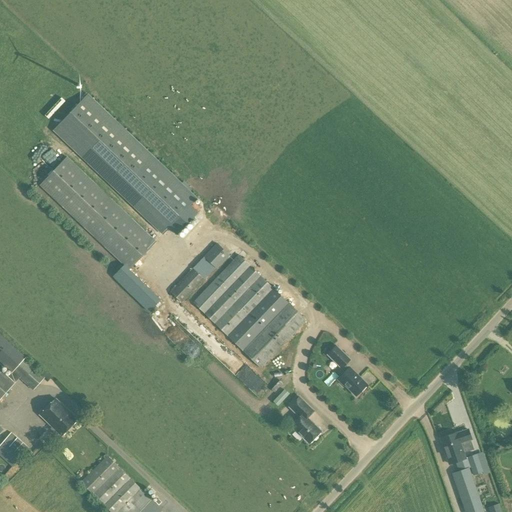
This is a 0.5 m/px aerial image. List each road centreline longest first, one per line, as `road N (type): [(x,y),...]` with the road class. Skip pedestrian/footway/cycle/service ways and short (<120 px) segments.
road 1 (unclassified): [(314,511),(511,297)]
road 2 (unknown): [(368,451),(303,384),(298,357),(320,319)]
road 3 (unknown): [(412,405),(320,319)]
